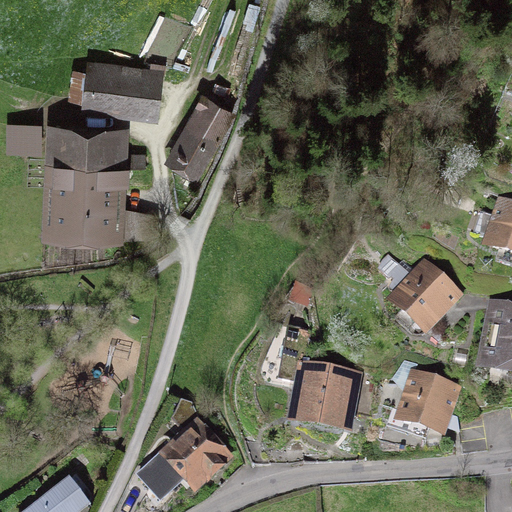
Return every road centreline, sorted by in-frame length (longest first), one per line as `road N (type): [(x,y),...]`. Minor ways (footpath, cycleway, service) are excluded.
road 1 (residential): [(206,511),(296,477),(511,462)]
road 2 (track): [(195,236),(253,106),(284,0)]
